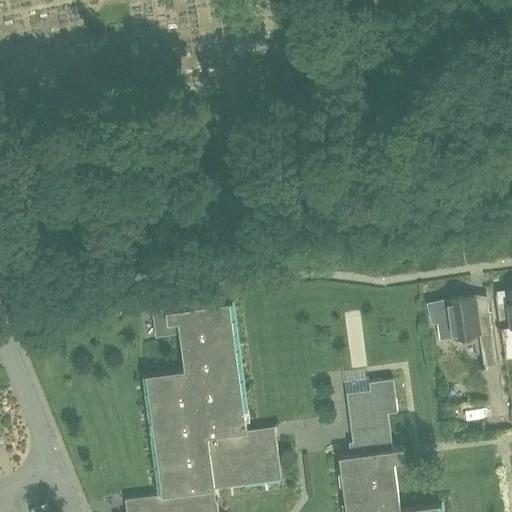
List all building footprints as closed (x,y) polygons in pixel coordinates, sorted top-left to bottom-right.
[(100,108),(96,90),(86,92),(90,110),(100,108)] [(511,288),(505,289),(511,327),(502,329),(504,345),(511,343),(511,288)] [(476,299),(475,294),(447,298),(447,299),(429,301),(432,319),(438,318),(440,338),(480,332),(484,364),(497,363),(488,297),(476,299)] [(231,301),(166,309),(153,310),(156,335),(181,332),(186,367),(147,372),(163,493),(148,495),(150,507),(127,510),(127,511),(219,511),(217,498),(216,499),(214,487),(282,478),(275,426),(248,429),(231,301)] [(440,511),(439,503),(401,508),(394,460),(406,459),(404,447),(393,448),(388,412),(398,410),(393,377),(369,380),(370,388),(346,391),(354,452),(339,454),(346,511),(440,511)]
